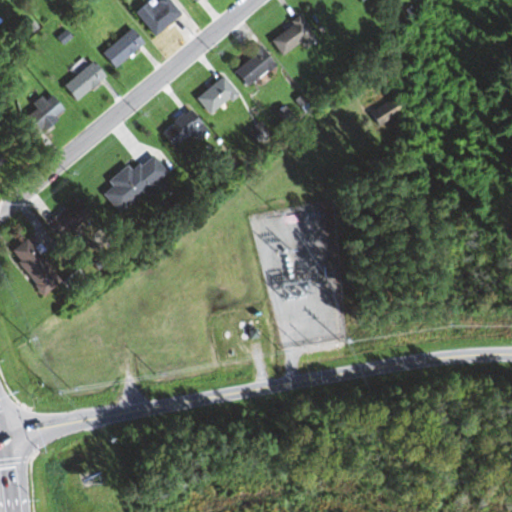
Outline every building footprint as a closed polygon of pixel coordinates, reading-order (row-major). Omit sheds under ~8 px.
[(177,13),(165,0),(153,0),(147,6),(144,2),(131,13),(151,35),(177,13)] [(296,42),(301,49),(313,40),(296,17),(267,39),(279,55),(296,42)] [(140,43),(127,28),(98,53),(111,68),(140,43)] [(271,62),(255,46),(230,72),(246,87),(271,62)] [(71,101),(102,77),(90,61),(59,85),(71,101)] [(233,96),(222,78),(193,95),(204,114),(233,96)] [(38,96),(28,104),(31,107),(16,122),(31,138),(61,110),(47,95),(42,100),(38,96)] [(399,113),(391,98),(366,112),(374,126),(399,113)] [(158,133),(170,148),(187,134),(192,140),(204,131),(186,109),(158,133)] [(266,134),(258,122),(244,131),(252,143),(266,134)] [(115,213),(141,192),(145,197),(155,188),(151,183),(163,172),(149,155),(129,171),(124,165),(104,181),(107,186),(98,193),(115,213)] [(62,235),(87,215),(75,199),(50,219),(62,235)] [(36,296),(55,284),(26,238),(7,250),(36,296)]
